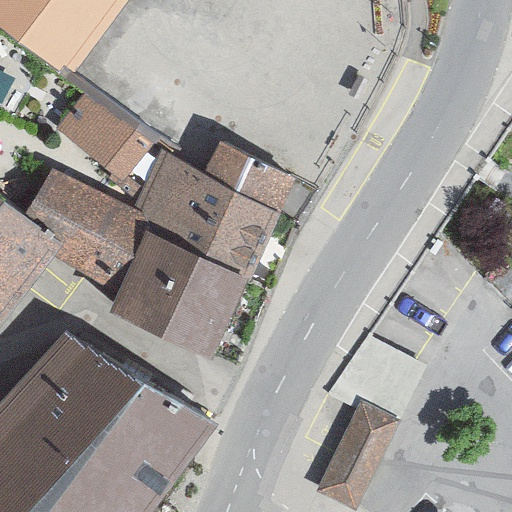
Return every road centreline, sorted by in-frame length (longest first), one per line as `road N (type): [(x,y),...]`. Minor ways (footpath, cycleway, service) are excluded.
road 1 (tertiary): [(483,0),(448,106),(282,379),(234,481)]
road 2 (unknown): [(46,293),(271,403)]
